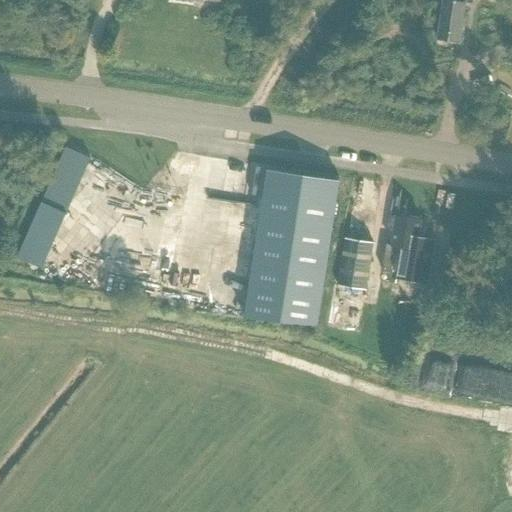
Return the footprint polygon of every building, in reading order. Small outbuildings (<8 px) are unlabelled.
[(472,2),(472,0),(443,0),(437,38),(459,42),(466,1),(472,2)] [(339,177),(277,168),(276,173),(267,172),(245,316),(316,323),(339,177)] [(148,186),(119,221),(152,248),(155,244),(141,233),(167,201),(148,186)] [(418,236),(421,219),(397,215),(392,244),(402,246),(397,274),(429,279),(436,239),(418,236)] [(48,256),(96,271),(102,251),(54,237),(48,256)] [(365,289),(373,242),(346,237),(338,284),(365,289)] [(470,389),(475,362),(428,353),(422,381),(470,389)]
